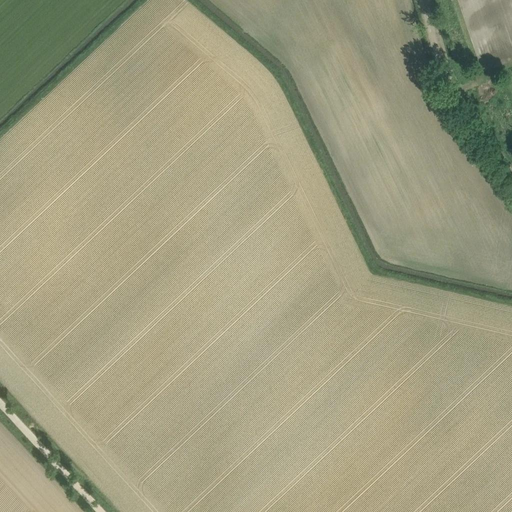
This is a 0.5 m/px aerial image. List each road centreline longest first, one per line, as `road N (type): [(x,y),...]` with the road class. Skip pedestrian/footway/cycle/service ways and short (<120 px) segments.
road 1 (track): [(511,179),(449,91),(418,0)]
road 2 (track): [(102,511),(0,399)]
